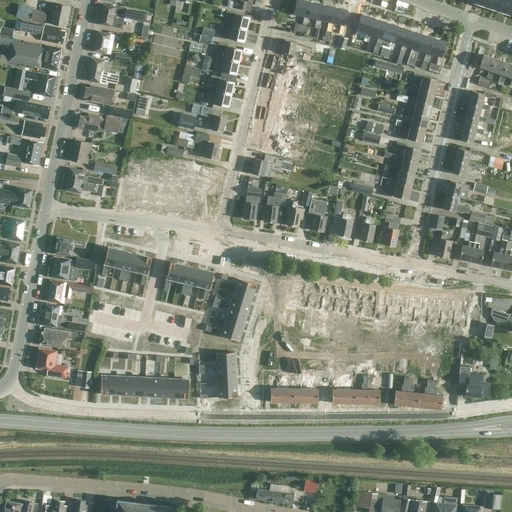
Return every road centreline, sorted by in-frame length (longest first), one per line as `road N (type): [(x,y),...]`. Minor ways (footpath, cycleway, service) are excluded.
road 1 (residential): [(9,387),(53,406),(175,415),(453,414),(511,405)]
road 2 (primary): [(473,429),(281,436),(0,421)]
road 3 (residential): [(411,263),(472,18)]
road 4 (residential): [(0,482),(244,505)]
road 5 (residential): [(219,231),(273,0)]
road 6 (residential): [(46,209),(87,0)]
road 7 (residential): [(411,263),(219,231)]
road 8 (residential): [(9,387),(46,209)]
road 9 (residential): [(219,231),(46,209)]
